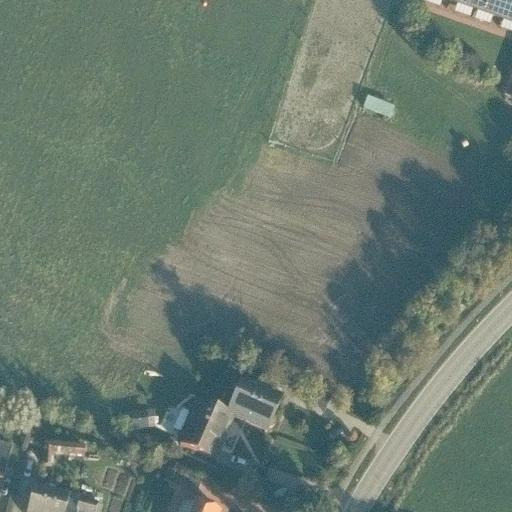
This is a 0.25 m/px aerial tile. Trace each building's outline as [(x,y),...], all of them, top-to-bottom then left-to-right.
[(511,0),(433,0),(511,26),(511,0)] [(291,402),(252,387),(240,417),(279,432),(291,402)] [(223,462),(241,418),(205,403),(200,414),(186,408),(176,430),(191,437),(187,447),(223,462)] [(153,411),(128,413),(129,431),(155,429),(153,411)] [(15,449),(0,445),(0,477),(8,479),(15,449)] [(86,445),(48,447),(49,467),(56,467),(55,461),(86,459),(86,445)] [(72,497),(40,490),(34,511),(68,511),(69,510),(72,497)] [(78,511),(95,511),(98,503),(72,497),(69,510),(78,511)] [(226,511),(227,511),(195,497),(188,511),(226,511)]
